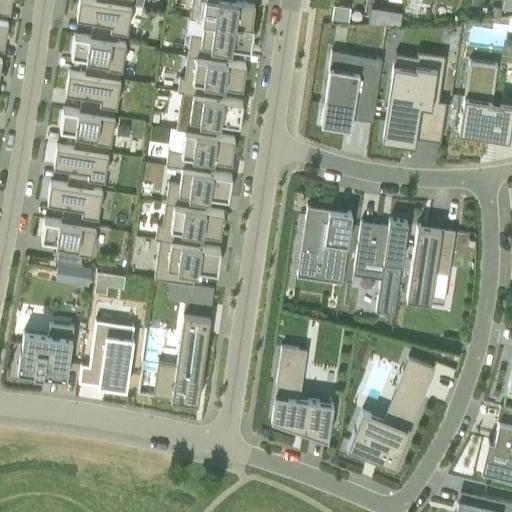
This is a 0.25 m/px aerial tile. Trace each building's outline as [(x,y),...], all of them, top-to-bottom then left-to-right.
[(0,0),(0,7),(9,9),(10,3),(10,0),(0,0)] [(78,0),(76,16),(93,19),(90,35),(115,39),(117,28),(127,30),(131,3),(130,3),(107,0),(78,0)] [(191,0),(189,16),(204,19),(204,17),(251,24),(254,2),(242,0),(191,0)] [(511,2),(502,1),(501,8),(511,9),(511,2)] [(334,6),(332,18),(347,19),(349,7),(334,6)] [(490,6),(489,15),(499,16),(500,7),(490,6)] [(393,9),(391,23),(399,23),(401,11),(393,9)] [(190,33),(187,54),(219,59),(220,58),(221,46),(228,47),(230,48),(231,45),(250,48),(253,25),(251,24),(204,17),(204,19),(201,35),(190,33)] [(74,32),(70,53),(87,56),(85,72),(119,77),(121,67),(125,41),(115,39),(90,35),(74,32)] [(328,65),(320,123),(350,127),(351,117),(372,120),(381,57),(350,52),(348,68),(328,65)] [(179,76),(177,90),(181,90),(214,95),(216,82),(222,83),(241,86),(245,62),(226,59),(220,58),(219,59),(187,54),(184,76),(179,76)] [(392,63),(381,139),(414,144),(415,137),(440,140),(446,100),(438,99),(441,80),(443,67),(414,63),(414,67),(392,63)] [(68,69),(65,90),(82,93),(80,109),(114,114),(115,104),(116,104),(120,78),(119,77),(85,72),(68,69)] [(467,70),(458,131),(481,134),(508,138),(509,131),(511,131),(511,95),(500,93),(499,100),(491,98),(495,75),(467,70)] [(181,90),(176,127),(185,129),(208,132),(209,132),(210,121),(219,122),(220,119),(239,122),(242,99),(220,96),(214,95),(181,90)] [(62,106),(59,127),(76,129),(73,146),(107,151),(110,140),(114,114),(80,109),(62,106)] [(168,149),(166,163),(182,166),(203,169),(203,168),(205,156),(211,157),(230,160),(234,135),(209,132),(208,132),(185,129),(181,151),(168,149)] [(56,143),(53,164),(70,166),(67,182),(92,186),(94,176),(104,177),(108,151),(107,151),(73,146),(56,143)] [(168,181),(165,201),(197,206),(197,205),(199,195),(208,196),(209,193),(227,196),(231,173),(209,169),(203,168),(203,169),(182,166),(179,183),(168,181)] [(50,180),(47,200),(63,203),(61,219),(95,224),(97,214),(98,214),(102,188),(92,186),(67,182),(50,180)] [(157,223),(155,237),(159,238),(192,243),(192,242),(194,230),(200,231),(219,234),(223,209),(197,205),(197,206),(165,201),(162,224),(157,223)] [(306,205),(298,265),(318,268),(317,277),(341,281),(351,211),(333,209),(328,208),(328,212),(323,211),(324,207),(306,205)] [(44,216),(40,237),(57,240),(55,255),(55,256),(54,256),(54,258),(81,263),(81,261),(80,260),(82,249),(91,251),(95,225),(95,224),(61,219),(44,216)] [(360,219),(353,269),(365,271),(366,262),(381,264),(380,276),(375,310),(393,312),(401,262),(407,220),(388,217),(387,223),(360,219)] [(417,223),(406,297),(429,300),(434,268),(448,270),(454,228),(429,225),(420,224),(417,223)] [(159,238),(154,276),(187,281),(193,282),(193,280),(186,280),(188,269),(195,270),(197,270),(197,267),(216,270),(220,246),(192,242),(192,243),(159,238)] [(77,264),(74,282),(88,284),(91,267),(77,264)] [(96,271),(94,291),(106,292),(108,272),(96,271)] [(158,360),(153,394),(197,400),(200,384),(200,378),(207,333),(209,317),(213,287),(193,282),(187,281),(184,300),(175,363),(158,360)] [(88,364),(101,366),(99,381),(106,382),(105,384),(126,387),(133,335),(132,335),(133,324),(132,324),(132,325),(96,320),(96,318),(95,318),(88,364)] [(20,347),(17,370),(33,372),(33,374),(43,375),(43,373),(65,377),(66,377),(73,324),(49,321),(47,333),(23,330),(21,347),(20,347)] [(274,392),(270,418),(303,429),(314,433),(325,437),(327,438),(333,401),(299,396),(298,396),(303,361),(296,360),(298,348),(299,347),(281,344),(275,382),(279,383),(278,393),(274,392)] [(361,408),(346,446),(355,449),(365,453),(369,455),(394,465),(395,463),(403,443),(402,442),(407,431),(422,394),(428,379),(432,368),(433,368),(434,366),(407,356),(407,358),(402,369),(395,385),(404,389),(391,422),(370,413),(370,412),(361,408)] [(487,438),(480,468),(511,475),(511,407),(507,406),(507,408),(504,420),(498,418),(492,442),(488,441),(489,438),(487,438)] [(454,511),(453,511),(511,511),(511,500),(481,494),(480,499),(464,495),(465,490),(464,490),(462,500),(457,499),(454,511)]
